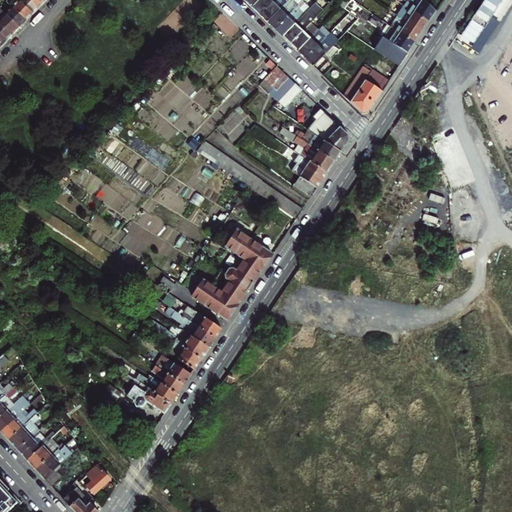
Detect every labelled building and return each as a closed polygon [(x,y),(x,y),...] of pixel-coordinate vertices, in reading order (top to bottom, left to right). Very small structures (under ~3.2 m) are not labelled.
[(22,24),(26,21),(6,1),(3,4),(0,0),(0,8),(19,27),(22,24)] [(33,14),(18,0),(4,0),(6,1),(26,21),(30,17),(33,14)] [(36,11),(39,7),(31,0),(18,0),(33,14),(36,11)] [(258,0),(252,7),(256,11),(260,14),(272,1),(273,2),(275,0),(258,0)] [(272,1),(260,14),(263,18),(267,22),(288,0),(275,0),(273,2),(272,1)] [(288,0),(267,22),(271,26),(275,29),(288,16),(288,17),(291,14),(289,12),(292,10),(293,11),(302,1),(303,0),(288,0)] [(345,0),(341,6),(348,11),(350,12),(357,2),(353,0),(345,0)] [(423,0),(402,0),(400,3),(404,7),(428,23),(432,16),(436,12),(423,0)] [(288,16),(275,29),(279,33),(282,36),(304,14),(300,10),(305,4),(302,1),(293,11),(292,10),(289,12),(291,14),(288,17),(288,16)] [(308,25),(311,22),(323,10),(316,2),(304,14),(282,36),(286,40),(290,44),(303,31),(304,32),(306,29),(305,27),(307,24),(308,25)] [(404,7),(400,3),(400,4),(401,5),(399,7),(402,9),(397,16),(421,33),(425,27),(428,23),(404,7)] [(19,27),(0,8),(0,21),(13,34),(17,30),(19,27)] [(222,12),(211,23),(218,30),(229,19),(222,12)] [(350,12),(344,19),(352,24),(358,18),(350,12)] [(390,27),(391,27),(414,43),(419,37),(421,33),(397,16),(390,27)] [(217,30),(223,36),(234,25),(229,19),(218,30),(217,30)] [(10,37),(13,34),(0,21),(0,34),(6,41),(10,37)] [(298,51),(318,30),(311,22),(308,25),(307,24),(305,27),(306,29),(304,32),(303,31),(290,44),(293,47),(298,51)] [(234,25),(223,36),(228,41),(240,30),(234,25)] [(322,26),(318,30),(298,51),(301,55),(305,59),(318,46),(319,46),(322,43),(320,41),(322,39),(324,40),(330,33),(322,26)] [(414,43),(391,27),(383,38),(407,54),(411,48),(414,43)] [(318,46),(305,59),(310,63),(313,66),(333,45),(334,45),(337,41),(335,38),(330,33),(324,40),(322,39),(320,41),(322,43),(319,46),(318,46)] [(333,66),(328,62),(339,51),(333,45),(313,66),(323,76),(333,66)] [(270,84),(282,71),(276,65),(264,79),(270,84)] [(288,77),(282,71),(270,84),(276,90),(288,77)] [(294,83),(288,77),(276,90),(283,96),(287,91),(294,83)] [(283,96),(276,90),(270,84),(264,79),(261,81),(280,99),(283,96)] [(261,81),(258,84),(268,93),(269,92),(278,101),(280,99),(261,81)] [(298,101),(305,93),(294,83),(287,91),(298,101)] [(348,136),(328,116),(321,122),(313,114),(304,128),(312,133),(341,152),(346,145),(349,141),(348,136)] [(298,154),(306,142),(283,127),(280,133),(298,144),(293,151),(298,154)] [(338,156),(341,152),(312,133),(306,142),(335,162),(338,156)] [(335,162),(306,142),(298,154),(326,174),(331,167),(335,162)] [(207,145),(196,153),(217,166),(225,157),(207,145)] [(298,154),(293,151),(288,158),(304,169),(292,187),(310,199),(319,185),(326,174),(298,154)] [(302,209),(225,157),(217,166),(247,187),(295,220),(302,209)] [(237,230),(226,247),(245,259),(239,268),(236,267),(234,269),(232,267),(225,269),(222,273),(223,278),(226,281),(225,283),(227,284),(221,293),(203,280),(192,296),(227,321),(251,285),(272,254),(237,230)] [(163,275),(159,282),(175,294),(180,286),(163,275)] [(161,302),(170,308),(177,298),(168,292),(161,302)] [(181,315),(215,338),(218,333),(222,328),(187,305),(181,315)] [(212,343),(215,338),(181,315),(170,308),(167,313),(181,322),(185,326),(183,330),(209,347),(212,343)] [(197,364),(201,359),(161,331),(151,324),(147,330),(168,344),(172,347),(169,353),(194,370),(197,364)] [(206,352),(209,347),(183,330),(179,335),(164,325),(161,331),(201,359),(206,352)] [(164,356),(167,352),(164,349),(142,335),(139,339),(164,356)] [(167,352),(169,353),(172,347),(168,344),(164,349),(167,352)] [(181,389),(184,385),(157,366),(131,349),(128,354),(156,374),(154,378),(178,394),(181,389)] [(159,364),(157,366),(184,385),(187,380),(191,374),(168,359),(162,367),(159,364)] [(174,399),(178,394),(154,378),(150,375),(148,379),(119,361),(115,366),(123,372),(171,404),(174,399)] [(168,408),(171,404),(123,372),(120,377),(134,386),(128,397),(134,401),(136,409),(143,407),(147,401),(164,413),(168,408)] [(0,400),(12,389),(16,386),(12,381),(1,391),(0,390),(0,400)] [(37,398),(42,393),(36,383),(30,389),(37,398)] [(114,387),(114,386),(110,383),(104,393),(108,396),(100,410),(106,417),(122,393),(114,387)] [(0,417),(20,398),(12,389),(0,400),(0,417)] [(0,430),(1,432),(22,413),(28,406),(20,398),(0,417),(0,430)] [(6,437),(9,440),(37,413),(34,409),(25,417),(22,413),(1,432),(6,437)] [(44,427),(45,426),(39,419),(44,414),(41,410),(37,413),(9,440),(14,446),(19,451),(44,427)] [(23,456),(27,460),(51,438),(61,429),(59,427),(51,434),(44,427),(19,451),(23,456)] [(36,470),(58,450),(60,448),(51,438),(27,460),(32,465),(36,470)] [(45,479),(69,457),(78,449),(81,445),(74,438),(60,451),(58,450),(36,470),(40,474),(45,479)] [(81,445),(78,449),(82,465),(83,467),(89,465),(83,443),(81,445)] [(73,461),(69,457),(45,479),(48,482),(51,486),(67,470),(66,468),(73,461)] [(111,479),(99,465),(88,475),(93,480),(86,486),(88,487),(86,488),(88,490),(89,488),(94,494),(103,486),(111,479)] [(0,511),(13,511),(23,503),(0,478),(0,511)] [(97,511),(99,510),(78,488),(65,501),(75,511),(97,511)]
